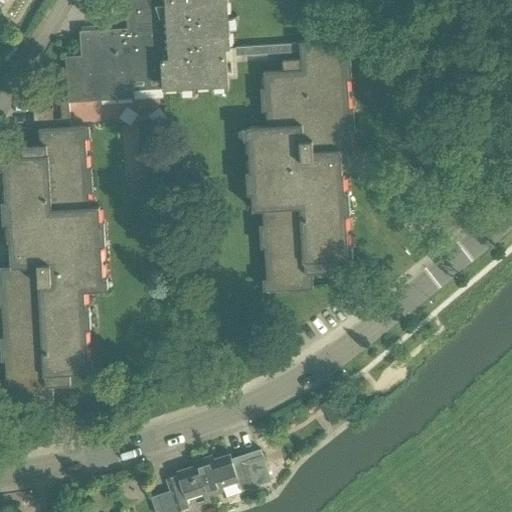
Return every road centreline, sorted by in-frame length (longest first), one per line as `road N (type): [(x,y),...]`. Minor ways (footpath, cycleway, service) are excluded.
road 1 (residential): [(38,470),(189,430),(312,373),(511,204)]
road 2 (residential): [(76,0),(0,116)]
